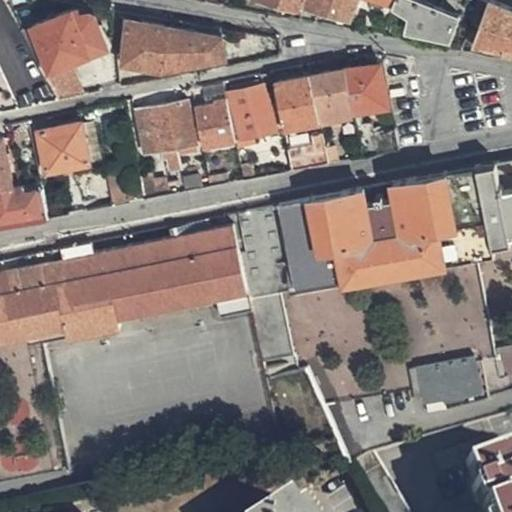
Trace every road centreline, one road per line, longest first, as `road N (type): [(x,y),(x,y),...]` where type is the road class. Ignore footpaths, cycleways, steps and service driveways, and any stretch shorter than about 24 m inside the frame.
road 1 (residential): [(511,133),(0,237)]
road 2 (residential): [(0,116),(360,41)]
road 3 (residential): [(147,0),(360,41)]
road 4 (residential): [(360,41),(511,70)]
